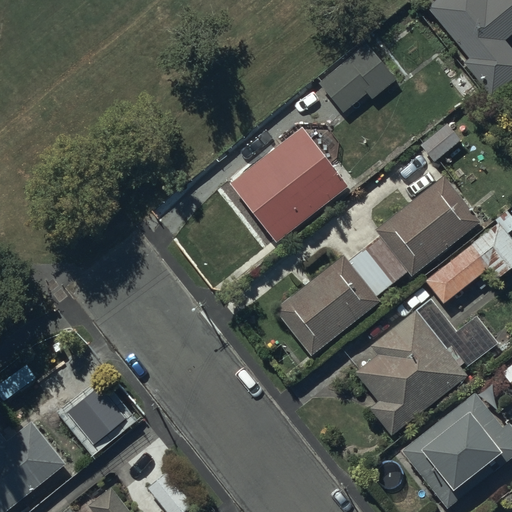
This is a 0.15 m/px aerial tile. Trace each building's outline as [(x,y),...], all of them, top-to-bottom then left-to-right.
[(511,0),(436,0),(427,7),(469,60),(464,64),(490,97),(511,79),(511,51),(504,41),(511,34),(511,0)] [(397,79),(367,43),(318,85),(342,113),(365,94),(371,101),(397,79)] [(417,145),(421,149),(434,164),(462,141),(445,121),(417,145)] [(346,188),(301,129),(228,185),(274,244),(346,188)] [(273,310),(310,357),(378,303),(375,299),(407,273),(411,277),(480,222),(444,177),(375,231),(380,237),(348,263),(342,256),(273,310)] [(511,268),(511,244),(497,225),(424,281),(442,305),(487,270),(496,281),(511,268)] [(369,409),(390,436),(465,378),(415,312),(369,347),(376,356),(355,373),(377,403),(369,409)] [(67,412),(67,413),(93,446),(96,443),(103,452),(131,429),(123,419),(125,418),(100,386),(67,412)] [(502,430),(476,396),(404,451),(446,506),(511,455),(511,442),(509,439),(511,437),(511,429),(508,425),(502,430)] [(0,435),(0,511),(5,511),(64,466),(30,424),(6,443),(0,435)] [(180,511),(192,502),(167,471),(145,490),(163,511),(180,511)] [(128,511),(110,488),(85,506),(90,511),(128,511)]
